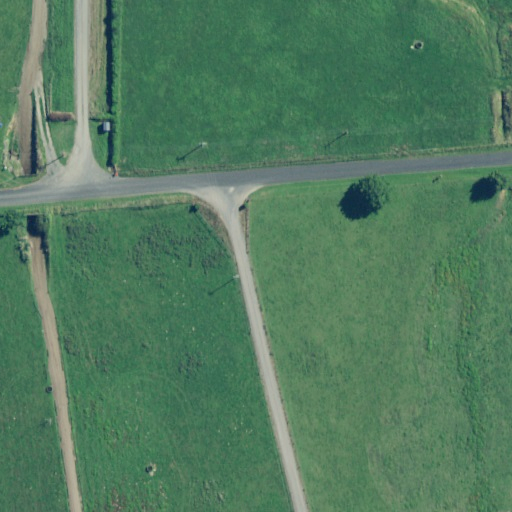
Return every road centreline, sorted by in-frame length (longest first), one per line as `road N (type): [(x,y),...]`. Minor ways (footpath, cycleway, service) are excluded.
road 1 (unclassified): [(0,198),(511,154)]
road 2 (track): [(309,511),(230,178)]
road 3 (track): [(87,190),(80,0)]
